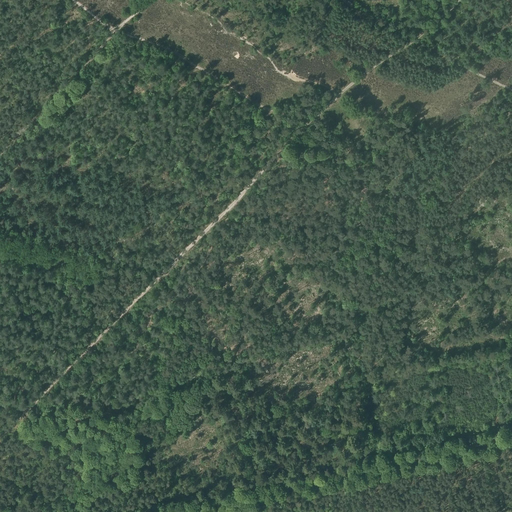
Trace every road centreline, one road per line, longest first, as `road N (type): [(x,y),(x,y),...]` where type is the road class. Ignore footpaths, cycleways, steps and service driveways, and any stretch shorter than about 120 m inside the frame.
road 1 (track): [(21,414),(340,92),(459,0)]
road 2 (track): [(511,108),(412,194),(359,189),(356,171),(328,135),(264,111),(71,0)]
road 3 (track): [(180,511),(511,439)]
road 4 (track): [(359,189),(350,234),(362,476)]
